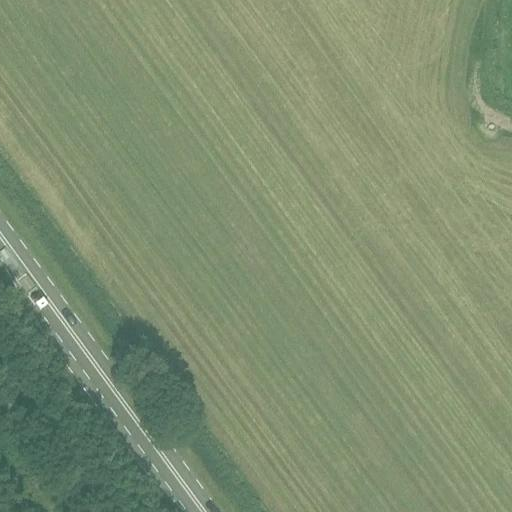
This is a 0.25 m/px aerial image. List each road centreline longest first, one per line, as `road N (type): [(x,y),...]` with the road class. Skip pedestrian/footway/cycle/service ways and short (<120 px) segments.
road 1 (primary): [(204,511),(0,233)]
road 2 (unclassified): [(123,511),(0,340)]
